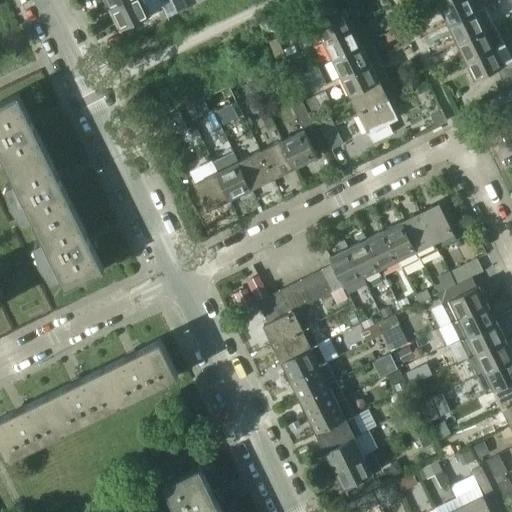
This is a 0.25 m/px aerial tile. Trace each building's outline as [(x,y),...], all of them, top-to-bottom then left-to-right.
[(104,0),(109,9),(126,0),(104,0)] [(143,0),(126,0),(109,9),(119,30),(129,25),(134,34),(166,18),(161,7),(150,13),(143,0)] [(481,0),(449,0),(439,5),(448,24),(485,7),(481,0)] [(340,1),(310,15),(322,40),(352,26),(340,1)] [(485,7),(448,24),(456,42),(493,24),(485,7)] [(361,21),(352,25),(322,40),(331,57),(369,39),(361,21)] [(493,24),(456,42),(465,60),(502,43),(493,24)] [(369,39),(331,57),(340,76),(378,57),(369,39)] [(502,43),(465,60),(474,79),(496,68),(502,79),(511,74),(511,60),(511,61),(502,43)] [(378,57),(340,76),(349,94),(387,75),(378,57)] [(387,75),(349,94),(358,113),(388,99),(396,95),(387,75)] [(47,152),(34,127),(18,94),(0,102),(0,153),(8,171),(47,152)] [(388,99),(358,113),(372,142),(392,133),(387,122),(397,117),(388,99)] [(291,104),(295,113),(305,108),(300,100),(291,104)] [(223,125),(238,118),(231,105),(217,112),(223,125)] [(305,108),(295,113),(300,122),(309,118),(305,108)] [(163,117),(164,121),(171,134),(186,126),(178,110),(163,117)] [(334,125),(330,117),(318,123),(321,131),(334,125)] [(309,118),(300,122),(303,129),(304,131),(314,126),(309,118)] [(343,143),(334,125),(321,131),(330,149),(343,143)] [(314,126),(304,131),(309,140),(318,135),(314,126)] [(303,129),(280,140),(293,167),(316,156),(313,150),(309,140),(304,131),(303,129)] [(318,135),(309,140),(313,150),(323,145),(318,135)] [(280,140),(259,151),(272,177),(293,167),(280,140)] [(259,151),(238,161),(251,188),(272,177),(259,151)] [(76,211),(63,185),(47,152),(8,171),(37,230),(76,211)] [(251,188),(238,161),(233,152),(212,163),(216,172),(229,199),(251,188)] [(194,182),(207,209),(229,199),(216,172),(194,182)] [(437,204),(420,212),(438,249),(456,240),(438,203),(437,204)] [(104,269),(91,243),(76,211),(37,230),(66,287),(104,269)] [(420,212),(402,221),(420,258),(438,249),(420,212)] [(402,221),(384,230),(398,259),(402,266),(420,258),(402,221)] [(398,259),(384,230),(365,239),(379,268),(398,259)] [(356,235),(359,242),(365,239),(362,232),(356,235)] [(344,239),(338,242),(342,250),(348,247),(344,239)] [(365,239),(359,242),(348,247),(362,277),(379,268),(365,239)] [(342,250),(331,256),(331,255),(329,256),(333,264),(344,286),(348,295),(366,286),(362,277),(348,247),(342,250)] [(476,258),(448,271),(455,284),(471,276),(482,271),(476,258)] [(344,286),(333,264),(322,269),(333,291),(342,286),(344,286)] [(333,291),(322,269),(311,274),(322,296),(330,292),(333,291)] [(441,283),(434,287),(437,293),(455,284),(448,271),(438,276),(441,283)] [(311,274),(300,280),(311,302),(322,296),(311,274)] [(476,286),(471,276),(455,284),(437,293),(436,293),(441,303),(450,322),(487,303),(479,286),(478,285),(476,286)] [(300,280),(290,285),(300,307),(311,302),(300,280)] [(290,285),(280,290),(290,311),(300,307),(290,285)] [(347,297),(342,286),(333,291),(330,292),(336,303),(347,297)] [(246,288),(233,294),(241,312),(255,306),(246,288)] [(426,289),(415,295),(418,302),(430,296),(426,289)] [(280,290),(268,295),(278,317),(290,311),(280,290)] [(300,307),(290,311),(278,317),(268,295),(257,301),(267,322),(263,324),(264,326),(273,342),(309,325),(300,307)] [(406,297),(397,301),(401,309),(409,305),(406,297)] [(487,303),(450,322),(459,340),(496,322),(487,303)] [(388,305),(378,310),(383,319),(392,315),(388,305)] [(354,313),(348,315),(352,325),(358,322),(354,313)] [(406,343),(397,324),(399,323),(394,314),(392,315),(383,319),(377,322),(382,334),(391,351),(406,343)] [(370,317),(361,322),(364,329),(373,324),(370,317)] [(364,329),(361,330),(366,342),(382,334),(377,322),(373,324),(364,329)] [(496,322),(459,340),(467,358),(505,340),(496,322)] [(309,325),(273,342),(281,361),(318,343),(309,325)] [(160,339),(127,355),(103,367),(120,404),(177,376),(160,339)] [(511,354),(505,340),(467,358),(476,376),(486,372),(511,359),(511,354)] [(318,343),(281,361),(290,379),(327,361),(318,343)] [(408,346),(397,351),(403,363),(414,357),(408,346)] [(389,354),(379,359),(386,374),(397,368),(389,354)] [(511,359),(486,372),(494,389),(511,380),(511,359)] [(327,361),(290,379),(299,397),(335,379),(327,361)] [(103,367),(71,383),(46,395),(64,431),(120,404),(103,367)] [(416,367),(406,372),(411,383),(421,379),(416,367)] [(335,379),(299,397),(308,415),(344,397),(335,379)] [(511,380),(494,389),(503,408),(511,403),(511,380)] [(403,381),(394,385),(397,392),(406,388),(403,381)] [(422,383),(412,388),(416,396),(426,391),(422,383)] [(407,388),(396,393),(401,405),(412,400),(407,388)] [(46,395),(15,410),(0,417),(0,443),(8,459),(64,431),(46,395)] [(344,397),(308,415),(316,432),(352,414),(344,397)] [(431,399),(419,405),(426,422),(439,417),(431,399)] [(511,403),(503,408),(511,425),(511,424),(511,403)] [(416,406),(401,414),(409,431),(424,424),(416,406)] [(352,414),(316,432),(325,450),(354,437),(361,433),(352,414)] [(297,420),(288,424),(291,431),(300,426),(297,420)] [(441,423),(429,429),(435,441),(447,435),(441,423)] [(424,425),(414,430),(423,447),(433,443),(424,425)] [(354,437),(325,450),(334,468),(362,454),(354,437)] [(483,441),(473,446),(479,458),(489,453),(483,441)] [(449,444),(439,449),(443,458),(454,453),(449,444)] [(306,445),(297,449),(301,456),(310,452),(306,445)] [(469,449),(458,455),(462,465),(474,459),(469,449)] [(362,454),(334,468),(342,486),(343,487),(372,473),(371,471),(371,472),(362,454)] [(391,464),(388,470),(391,477),(402,472),(397,460),(391,464)] [(422,469),(418,471),(422,479),(442,470),(437,460),(422,468),(422,469)] [(501,460),(489,466),(494,477),(506,471),(501,460)] [(221,511),(199,466),(163,484),(176,511),(221,511)] [(470,471),(474,480),(484,475),(480,466),(470,471)] [(412,473),(397,480),(402,491),(417,484),(412,473)] [(484,475),(474,480),(479,489),(489,485),(484,475)] [(496,483),(503,496),(511,491),(511,487),(507,478),(496,483)] [(379,479),(370,483),(373,489),(382,485),(379,479)] [(392,482),(372,492),(380,508),(400,498),(392,482)] [(489,485),(479,489),(482,495),(483,498),(493,494),(489,485)] [(372,492),(360,497),(366,509),(378,504),(372,492)] [(493,494),(483,498),(488,508),(498,503),(493,494)] [(481,497),(460,507),(462,511),(490,511),(488,508),(483,498),(482,495),(480,496),(481,497)] [(498,503),(488,508),(490,511),(501,511),(502,511),(498,503)]
